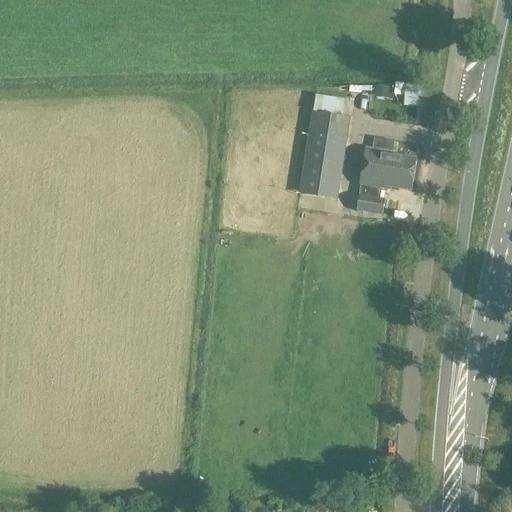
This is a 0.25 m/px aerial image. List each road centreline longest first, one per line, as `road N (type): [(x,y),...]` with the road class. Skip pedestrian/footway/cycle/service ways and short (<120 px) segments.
road 1 (unclassified): [(491,63),(450,105),(418,316),(404,511)]
road 2 (secondary): [(491,63),(456,261),(453,317),(464,367)]
road 3 (secondary): [(464,367),(490,309),(511,219)]
road 4 (secondary): [(452,511),(464,367)]
